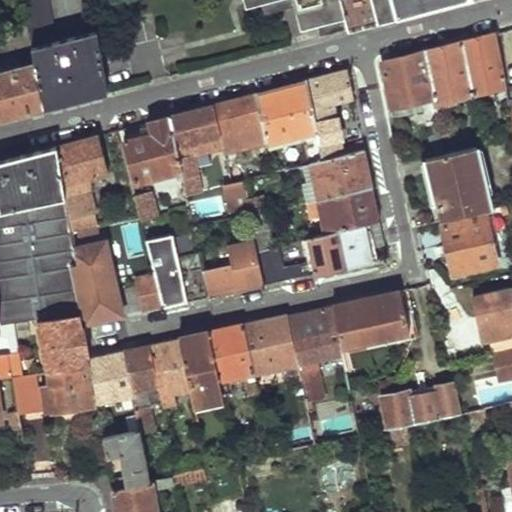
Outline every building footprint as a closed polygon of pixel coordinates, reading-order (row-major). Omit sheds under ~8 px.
[(34,64),(42,109),(74,101),(105,93),(89,0),(81,0),(87,33),(55,41),(47,0),(21,0),(26,22),(31,47),(34,64)] [(240,0),(242,3),(253,0),(273,0),(275,8),(291,4),(297,27),(312,23),(315,33),(341,27),(343,32),(393,19),(388,0),(240,0)] [(256,0),(259,11),(275,8),(273,0),(256,0)] [(388,0),(393,19),(464,0),(388,0)] [(0,27),(0,51),(31,47),(26,22),(0,27)] [(459,42),(472,95),(504,86),(494,33),(459,42)] [(472,95),(459,42),(423,51),(434,105),(472,95)] [(393,125),(436,114),(434,105),(423,51),(380,62),(393,125)] [(0,120),(20,115),(42,109),(34,64),(19,66),(10,60),(0,62),(0,120)] [(306,82),(319,162),(363,151),(361,143),(349,147),(347,140),(341,142),(332,104),(352,99),(346,72),(306,82)] [(254,95),(263,144),(300,135),(305,166),(309,165),(319,162),(306,82),(279,89),(254,95)] [(212,107),(221,149),(221,154),(263,144),(254,95),(235,100),(212,107)] [(168,118),(179,172),(181,179),(196,176),(191,156),(221,149),(212,107),(193,111),(168,118)] [(121,142),(132,184),(179,172),(168,118),(151,122),(145,124),(147,134),(121,142)] [(55,147),(71,234),(97,228),(86,181),(107,174),(96,136),(86,139),(55,147)] [(0,325),(13,324),(79,313),(71,267),(77,265),(74,250),(71,234),(55,147),(0,161),(0,325)] [(427,158),(439,222),(441,221),(485,210),(490,209),(478,147),(427,158)] [(309,165),(317,201),(371,187),(363,151),(319,162),(309,165)] [(181,179),(185,197),(199,194),(196,176),(181,179)] [(223,188),(227,210),(244,206),(239,184),(228,186),(223,188)] [(331,216),(334,232),(365,224),(378,221),(371,187),(317,201),(314,202),(318,219),(331,216)] [(131,197),(138,221),(139,223),(155,219),(148,193),(131,197)] [(194,219),(224,212),(220,193),(189,200),(194,219)] [(120,200),(127,224),(138,221),(131,197),(120,200)] [(442,227),(486,216),(485,210),(441,221),(442,227)] [(252,240),(254,251),(268,248),(262,216),(247,219),(252,240)] [(442,227),(454,275),(498,266),(486,216),(442,227)] [(365,224),(370,246),(383,243),(378,221),(365,224)] [(254,251),(262,286),(373,262),(370,246),(365,224),(334,232),(321,235),(316,236),(307,238),(312,261),(281,268),(276,246),(268,248),(254,251)] [(143,241),(153,276),(162,307),(183,303),(206,298),(201,273),(196,253),(176,257),(171,235),(143,241)] [(217,270),(222,294),(242,290),(262,286),(254,251),(252,240),(225,246),(229,267),(217,270)] [(80,317),(81,325),(121,316),(105,243),(74,250),(77,265),(71,267),(79,313),(80,317)] [(201,273),(206,298),(222,294),(217,270),(201,273)] [(141,312),(162,307),(153,276),(134,280),(141,312)] [(472,298),(482,342),(511,335),(511,305),(508,290),(472,298)] [(332,306),(340,348),(406,334),(399,292),(332,306)] [(288,316),(303,395),(322,391),(318,377),(311,378),(308,361),(341,354),(340,348),(332,306),(288,316)] [(243,326),(253,373),(284,367),(287,385),(283,386),(287,406),(305,402),(303,395),(288,316),(243,326)] [(36,325),(43,369),(85,361),(87,360),(81,325),(80,317),(36,325)] [(0,325),(0,327),(1,338),(7,337),(15,336),(13,324),(0,325)] [(208,334),(221,397),(233,394),(230,378),(244,375),(249,397),(257,396),(254,380),(253,373),(243,326),(208,334)] [(179,340),(190,391),(194,408),(222,402),(221,397),(208,334),(179,340)] [(15,336),(7,337),(10,356),(18,355),(15,336)] [(150,346),(160,399),(190,391),(179,340),(150,346)] [(137,419),(140,430),(143,447),(156,444),(148,407),(161,404),(160,399),(150,346),(124,352),(137,419)] [(511,349),(492,354),(498,383),(511,379),(511,349)] [(87,360),(96,408),(112,404),(113,405),(116,423),(137,419),(124,352),(87,360)] [(0,377),(14,375),(21,373),(18,355),(10,356),(0,358),(0,377)] [(19,410),(21,421),(93,406),(85,361),(43,369),(21,373),(14,375),(19,410)] [(254,380),(257,396),(257,399),(268,398),(265,379),(254,380)] [(381,398),(388,430),(392,429),(406,426),(459,414),(452,384),(435,387),(436,392),(409,398),(408,393),(381,398)] [(511,402),(495,407),(497,415),(511,411),(511,402)] [(10,412),(13,430),(22,428),(21,421),(19,410),(10,412)] [(351,417),(322,419),(323,433),(352,430),(351,417)] [(394,444),(409,441),(406,426),(392,429),(394,444)] [(120,457),(126,487),(150,481),(143,447),(140,430),(101,438),(105,459),(120,457)] [(226,455),(228,464),(235,463),(233,453),(226,455)] [(201,470),(170,477),(172,487),(203,480),(201,470)] [(114,511),(156,511),(153,491),(172,487),(170,477),(150,481),(126,487),(111,490),(114,511)] [(511,511),(511,489),(502,491),(505,511),(511,511)]
